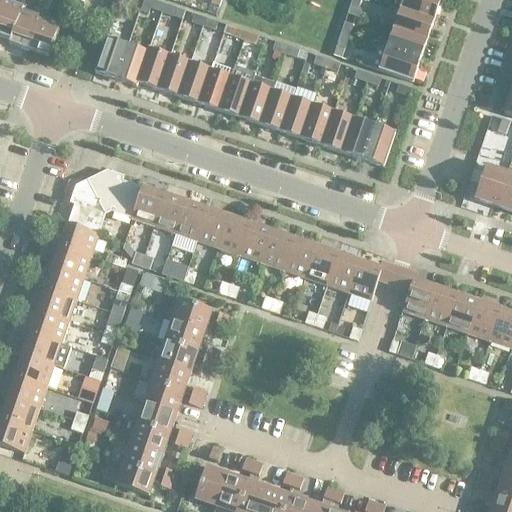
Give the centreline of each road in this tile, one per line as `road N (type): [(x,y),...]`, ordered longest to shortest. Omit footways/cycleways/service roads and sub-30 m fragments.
road 1 (residential): [(58,108),(410,229)]
road 2 (residential): [(410,229),(490,0)]
road 3 (residential): [(0,277),(58,108)]
